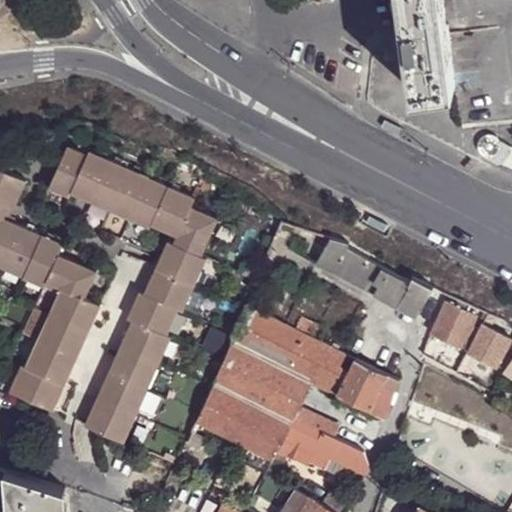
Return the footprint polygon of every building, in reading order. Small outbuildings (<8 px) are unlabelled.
[(443,0),(399,0),(400,2),(404,30),(410,70),(412,85),(455,80),(443,0)] [(410,70),(404,30),(395,31),(396,70),(410,70)] [(455,85),(455,80),(412,85),(412,90),(455,85)] [(502,144),(501,136),(495,130),(484,131),(481,138),(481,146),(486,152),(496,151),(502,144)] [(192,207),(196,197),(90,150),(88,154),(68,145),(49,186),(70,196),(72,192),(150,227),(151,225),(177,236),(174,242),(169,240),(145,292),(141,290),(128,317),(133,319),(86,423),(125,440),(172,335),(167,333),(178,308),(184,311),(207,258),(202,256),(218,218),(192,207)] [(0,263),(45,285),(47,280),(63,287),(61,292),(27,364),(24,362),(11,389),(53,408),(102,304),(85,296),(97,270),(59,253),(63,244),(5,217),(10,205),(14,207),(27,180),(0,167),(0,263)] [(350,242),(328,234),(322,246),(325,247),(318,261),(418,314),(434,286),(414,275),(411,280),(352,246),(350,242)] [(47,280),(45,285),(61,292),(63,287),(47,280)] [(447,298),(431,336),(466,350),(479,326),(475,324),(479,312),(447,298)] [(308,335),(248,306),(205,401),(282,441),(294,416),(334,436),(340,425),(301,406),(314,381),(376,412),(379,406),(374,403),(389,374),(314,338),(308,335)] [(308,335),(314,338),(321,325),(314,322),(308,335)] [(479,326),(466,350),(496,365),(511,336),(481,322),(479,326)] [(452,357),(435,349),(429,359),(446,367),(452,357)] [(387,418),(400,380),(389,374),(374,403),(379,406),(376,412),(387,418)] [(282,441),(205,401),(191,431),(201,436),(211,440),(216,429),(255,449),(249,460),(267,470),(268,467),(273,458),(277,449),(282,441)] [(364,485),(371,465),(366,451),(334,436),(294,416),(282,441),(277,449),(288,454),(309,464),(311,460),(326,468),(327,467),(331,458),(351,467),(347,477),(364,485)] [(197,444),(201,436),(191,431),(187,440),(197,444)] [(187,440),(183,449),(193,454),(197,444),(187,440)] [(273,458),(280,461),(284,463),(288,454),(277,449),(273,458)] [(268,467),(275,472),(280,461),(273,458),(268,467)] [(327,467),(347,477),(351,467),(331,458),(327,467)] [(0,462),(0,511),(68,511),(66,486),(66,485),(0,462)] [(225,467),(216,483),(224,488),(233,471),(225,467)] [(334,511),(322,504),(299,488),(282,511),(334,511)] [(322,504),(334,511),(345,511),(350,504),(331,491),(322,504)]
